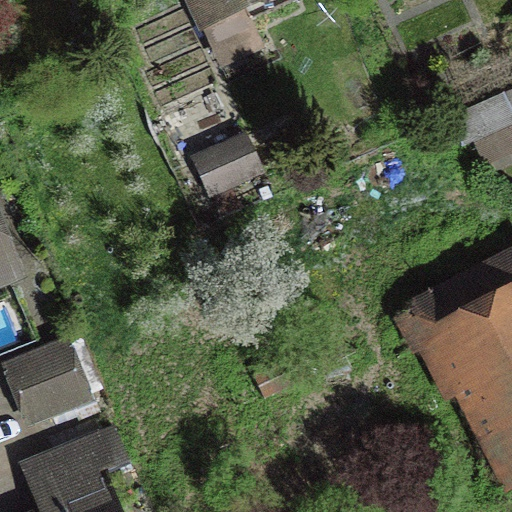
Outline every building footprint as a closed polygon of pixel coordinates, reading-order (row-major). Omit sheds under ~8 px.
[(192,0),(208,36),(290,0),(192,0)] [(511,125),(500,99),(457,119),(475,157),(511,139),(511,125)] [(0,240),(0,276),(13,271),(0,240)] [(511,263),(406,315),(445,394),(464,385),(508,475),(511,472),(511,263)] [(63,347),(10,368),(30,417),(83,397),(63,347)] [(294,355),(253,373),(263,398),(305,380),(294,355)] [(103,435),(26,468),(44,511),(108,511),(92,474),(116,463),(103,435)] [(434,490),(397,511),(475,511),(464,493),(444,505),(434,490)]
